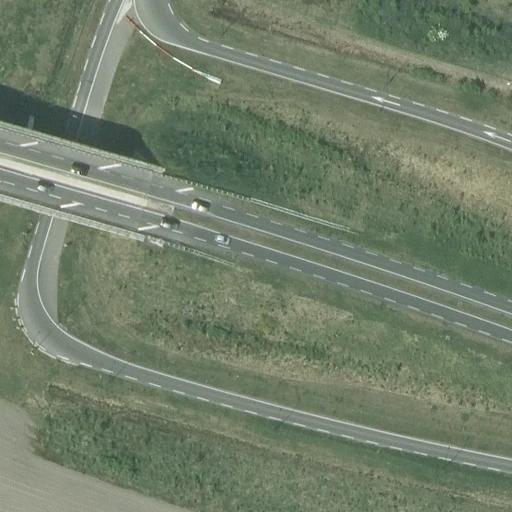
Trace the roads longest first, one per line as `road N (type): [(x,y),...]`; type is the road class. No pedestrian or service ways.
road 1 (primary): [(122,0),(38,263),(34,317),(44,341),(223,399),(511,467)]
road 2 (primary): [(511,311),(0,144)]
road 3 (primary): [(0,181),(511,338)]
road 4 (primary): [(511,152),(173,38),(152,21),(146,0)]
